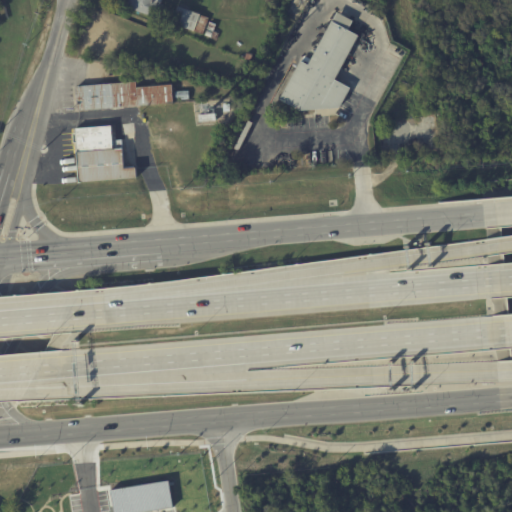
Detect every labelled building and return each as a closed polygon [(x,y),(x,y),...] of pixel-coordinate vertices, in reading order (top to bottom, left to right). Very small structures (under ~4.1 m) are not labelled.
[(159,0),(158,5),(162,7),(156,21),(124,8),(126,0),(159,0)] [(177,7),(208,19),(202,35),(171,24),(177,7)] [(339,109),(300,111),(280,100),(300,61),(307,65),(331,22),(332,22),(337,12),(353,21),(348,31),(358,36),(334,80),(350,89),(339,109)] [(210,23),(216,25),(213,32),(219,34),(217,41),(204,36),(210,23)] [(166,87),(172,87),(173,105),(79,113),(77,88),(86,88),(85,77),(106,75),(107,86),(136,84),(137,90),(166,87)] [(189,92),(189,101),(175,101),(175,92),(189,92)] [(122,140),(125,170),(134,169),(135,179),(76,184),(74,153),(77,153),(75,130),(111,127),(112,134),(117,134),(118,141),(122,140)]
